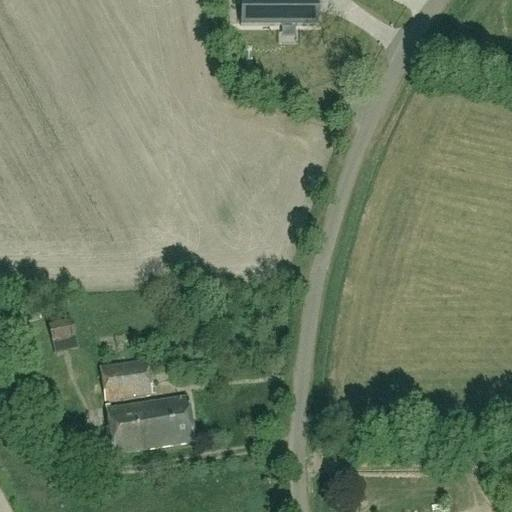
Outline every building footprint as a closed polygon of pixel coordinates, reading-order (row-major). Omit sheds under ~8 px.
[(317,27),(317,0),(244,0),(244,27),(279,27),(279,22),(296,22),(296,27),(317,27)] [(78,349),(75,338),(71,323),(47,329),(51,344),(55,356),(78,349)] [(127,351),(112,354),(111,347),(95,350),(98,365),(128,360),(127,351)] [(147,362),(98,368),(103,403),(151,396),(147,362)] [(239,393),(235,380),(223,384),(226,396),(239,393)] [(105,411),(112,457),(194,444),(186,398),(105,411)]
